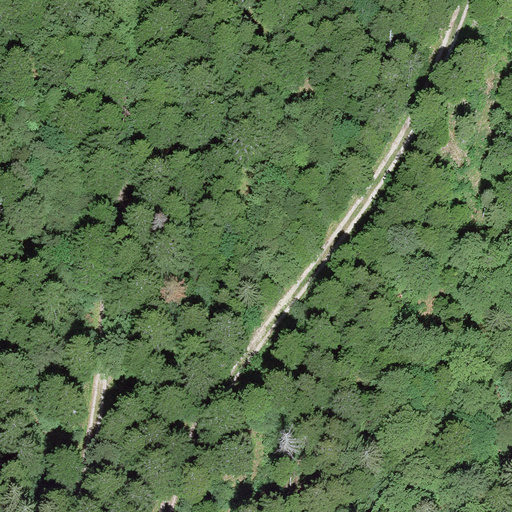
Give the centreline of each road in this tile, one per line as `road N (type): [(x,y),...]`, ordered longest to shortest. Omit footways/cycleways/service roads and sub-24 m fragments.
road 1 (track): [(168,511),(206,418),(392,161),(467,0)]
road 2 (track): [(74,511),(97,410),(139,0)]
